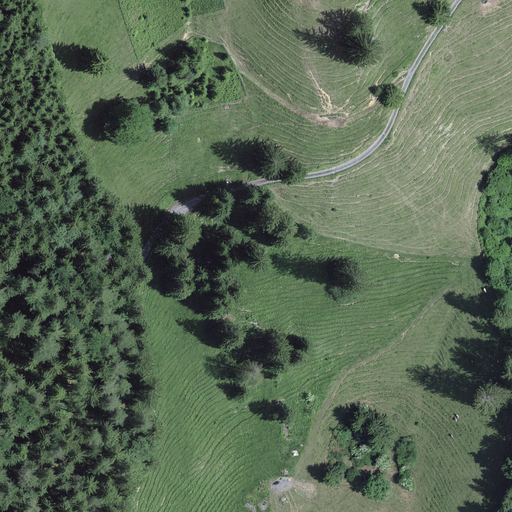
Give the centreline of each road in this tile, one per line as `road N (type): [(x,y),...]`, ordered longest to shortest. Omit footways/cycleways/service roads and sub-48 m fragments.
road 1 (track): [(179,207),(363,157),(386,134),(420,56),(458,0)]
road 2 (track): [(179,207),(138,270),(81,511)]
